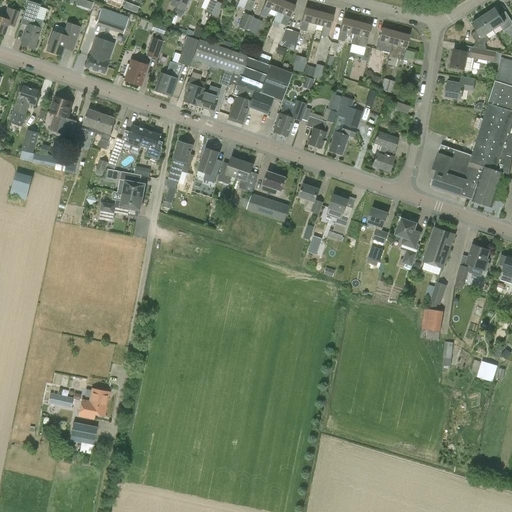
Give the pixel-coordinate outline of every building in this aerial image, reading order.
[(171,0),(169,5),(177,8),(180,0),(171,0)] [(189,0),(180,0),(177,8),(174,15),(180,18),(183,15),(189,0)] [(209,0),(204,12),(211,15),(217,2),(212,0),(209,0)] [(250,11),(254,3),(255,0),(239,0),(237,5),(242,7),(240,12),(242,19),(238,27),(247,31),(253,16),(246,14),(248,10),(250,11)] [(273,21),(276,12),(277,12),(282,0),(280,0),(266,0),(260,15),(273,21)] [(287,26),(290,18),(295,6),(282,0),(277,12),(283,15),(280,23),(287,26)] [(33,50),(40,29),(43,22),(35,19),(40,5),(28,1),(20,23),(27,26),(20,45),(33,50)] [(223,4),(217,2),(211,15),(217,17),(223,4)] [(133,5),(130,11),(136,13),(139,7),(133,5)] [(0,33),(4,35),(8,24),(15,27),(20,12),(6,7),(3,19),(0,17),(0,33)] [(129,17),(126,16),(101,7),(95,25),(123,34),(128,18),(129,17)] [(305,8),(301,21),(299,30),(313,34),(319,12),(305,8)] [(493,30),(500,26),(504,31),(511,37),(511,24),(511,25),(511,21),(506,11),(499,16),(495,9),(483,16),(493,30)] [(333,16),(319,12),(313,34),(327,38),(333,16)] [(472,23),(476,30),(471,34),(477,42),(473,47),(487,49),(485,43),(490,40),(486,35),(493,30),(483,16),(472,23)] [(346,33),(354,35),(357,22),(343,18),(338,40),(344,41),(346,33)] [(67,22),(62,36),(52,33),(46,52),(60,57),(63,48),(72,51),(81,27),(67,22)] [(367,38),(368,39),(371,26),(357,22),(354,35),(351,45),(365,48),(367,38)] [(197,25),(193,34),(201,37),(205,28),(197,25)] [(381,28),(378,41),(376,49),(389,53),(395,32),(381,28)] [(285,29),(279,45),(287,47),(292,31),(285,29)] [(292,31),(287,47),(294,50),(299,33),(292,31)] [(409,36),(395,32),(389,53),(386,64),(395,67),(397,59),(403,60),(409,36)] [(181,54),(179,62),(183,64),(190,66),(192,59),(199,40),(192,38),(188,36),(181,54)] [(146,56),(157,59),(163,41),(152,37),(146,56)] [(199,40),(192,59),(208,65),(234,74),(230,83),(236,86),(233,95),(235,96),(233,103),(267,115),(273,98),(282,101),(292,72),(269,64),(257,60),(199,40)] [(328,54),(334,55),(337,44),(331,42),(328,54)] [(473,58),(495,62),(497,52),(497,51),(487,49),(473,47),(463,45),(462,51),(455,50),(451,67),(464,69),(471,71),(473,58)] [(503,54),(497,52),(495,62),(499,63),(497,73),(511,76),(511,60),(502,58),(503,54)] [(95,53),(94,58),(88,56),(84,67),(104,74),(108,63),(102,61),(104,56),(95,53)] [(260,53),(257,60),(269,64),(271,58),(260,53)] [(208,65),(192,59),(190,66),(206,71),(208,65)] [(123,81),(140,87),(148,66),(131,60),(123,81)] [(171,97),(183,64),(179,62),(178,62),(177,64),(170,61),(165,76),(160,74),(154,92),(171,97)] [(312,78),(321,80),(324,66),(316,64),(312,78)] [(303,74),(312,76),(315,68),(306,65),(303,74)] [(220,84),(228,87),(232,74),(224,71),(220,84)] [(461,76),(459,83),(448,81),(445,97),(461,100),(463,89),(473,91),(475,79),(461,76)] [(307,77),(303,86),(312,89),(315,80),(307,77)] [(183,101),(197,106),(202,92),(203,89),(202,88),(204,83),(190,78),(188,84),(187,84),(185,91),(187,92),(183,101)] [(395,82),(384,79),(381,90),(391,93),(395,82)] [(472,156),(471,155),(465,171),(469,172),(461,196),(493,207),(504,172),(509,174),(511,154),(511,85),(495,80),(472,156)] [(23,86),(18,100),(10,122),(22,126),(30,104),(36,106),(41,92),(23,86)] [(210,86),(207,94),(202,92),(197,106),(213,112),(217,98),(220,89),(210,86)] [(342,96),(339,105),(336,115),(344,118),(339,133),(334,131),(332,138),(333,138),(328,151),(341,156),(348,136),(353,138),(363,112),(350,108),(353,100),(342,96)] [(59,97),(58,98),(57,97),(52,112),(55,113),(50,129),(72,136),(77,121),(67,117),(72,102),(62,99),(62,97),(59,97)] [(287,137),(293,118),(301,121),(301,119),(305,108),(307,104),(295,100),(292,110),(282,106),(280,114),(279,114),(273,132),(287,137)] [(395,109),(408,114),(411,106),(399,101),(395,109)] [(308,144),(309,145),(310,146),(312,146),(313,146),(320,149),(326,133),(323,132),(327,120),(333,123),(336,115),(339,105),(330,102),(328,109),(325,108),(322,121),(308,116),(305,126),(313,129),(308,144)] [(242,125),(243,123),(245,116),(246,117),(249,109),(233,104),(228,117),(236,120),(236,124),(242,125)] [(89,131),(96,133),(102,114),(89,109),(79,139),(85,141),(89,131)] [(105,149),(111,133),(116,119),(102,114),(96,133),(102,135),(98,146),(105,149)] [(141,147),(141,146),(147,130),(133,125),(130,132),(126,130),(122,139),(117,137),(109,162),(107,165),(116,168),(125,142),(141,147)] [(67,161),(33,153),(38,133),(26,130),(20,159),(55,167),(55,169),(65,171),(67,161)] [(164,142),(160,140),(162,135),(147,130),(141,146),(148,148),(146,155),(159,160),(163,148),(162,148),(164,142)] [(373,143),(378,145),(372,166),(389,171),(393,158),(391,157),(393,150),(394,151),(399,138),(377,131),(373,143)] [(194,156),(190,154),(193,145),(179,141),(173,159),(174,159),(166,184),(177,188),(182,172),(188,173),(194,156)] [(432,169),(437,171),(432,186),(461,196),(469,172),(465,171),(471,155),(441,145),(432,169)] [(77,162),(81,148),(72,146),(69,160),(77,162)] [(206,149),(199,171),(206,173),(203,180),(214,184),(219,170),(213,168),(218,153),(206,149)] [(231,176),(237,178),(242,161),(231,158),(225,176),(219,174),(217,181),(229,185),(231,176)] [(102,177),(107,165),(109,162),(99,159),(94,174),(102,177)] [(253,165),(242,161),(237,178),(242,180),(239,188),(245,190),(253,165)] [(19,171),(12,195),(29,200),(35,176),(19,171)] [(124,186),(123,193),(143,197),(145,184),(135,182),(137,174),(121,171),(119,185),(124,186)] [(276,194),(277,189),(282,191),(286,177),(268,172),(262,189),(276,194)] [(324,202),(316,199),(319,189),(303,184),(299,196),(309,200),(306,209),(319,214),(324,202)] [(285,221),(290,206),(242,191),(237,206),(285,221)] [(101,210),(113,212),(129,215),(130,208),(140,210),(143,197),(123,193),(121,200),(116,199),(115,204),(102,202),(101,210)] [(344,195),(343,198),(334,195),(329,208),(342,212),(340,219),(338,218),(334,230),(330,229),(328,237),(341,242),(356,199),(344,195)] [(382,231),(383,227),(388,213),(373,208),(368,222),(377,225),(372,240),(384,244),(388,233),(382,231)] [(422,232),(415,230),(417,223),(402,218),(400,225),(398,225),(395,234),(403,237),(401,244),(400,249),(406,251),(403,259),(401,258),(399,265),(404,267),(403,268),(410,271),(419,245),(417,244),(422,232)] [(303,238),(310,240),(314,226),(307,224),(303,238)] [(435,227),(423,261),(443,268),(455,234),(435,227)] [(482,275),(484,270),(485,270),(489,259),(487,259),(490,250),(473,244),(469,256),(466,266),(460,264),(456,279),(465,281),(468,272),(470,272),(469,273),(480,276),(482,275)] [(371,259),(380,263),(384,250),(375,247),(371,259)] [(500,280),(511,283),(511,258),(508,257),(508,256),(501,254),(498,264),(505,267),(500,280)] [(429,284),(427,293),(433,295),(432,301),(443,304),(448,284),(437,281),(436,286),(429,284)] [(425,309),(420,337),(421,338),(422,338),(438,341),(443,311),(425,309)] [(442,365),(451,366),(453,343),(445,342),(442,365)] [(477,376),(492,381),(498,366),(482,361),(477,376)] [(103,416),(108,392),(92,389),(89,402),(82,400),(79,416),(93,418),(93,414),(103,416)] [(78,399),(50,393),(47,404),(71,409),(71,406),(76,407),(78,399)] [(72,423),(69,441),(92,446),(96,427),(72,423)]
